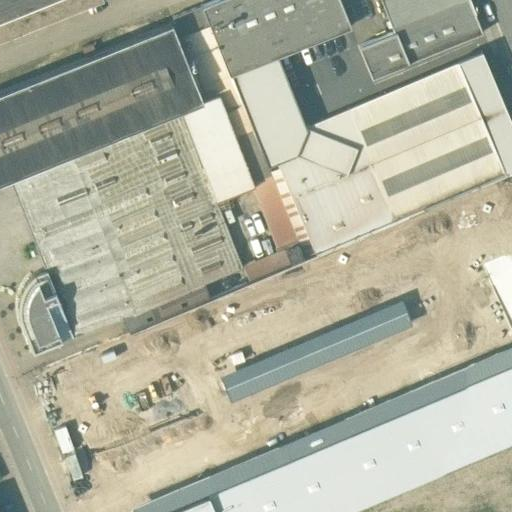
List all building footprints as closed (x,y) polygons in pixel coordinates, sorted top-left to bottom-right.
[(102,0),(47,0),(0,19),(0,42),(103,1),(102,0)] [(0,0),(0,19),(47,0),(0,0)] [(340,0),(213,0),(204,4),(211,23),(227,63),(225,64),(229,74),(351,26),(347,15),(354,13),(351,4),(343,7),(340,0)] [(381,0),(393,31),(359,45),(371,76),(483,32),(469,0),(381,0)] [(204,4),(172,16),(174,21),(180,36),(211,23),(204,4)] [(241,104),(210,116),(180,37),(180,36),(174,21),(0,90),(0,180),(9,177),(18,199),(140,150),(132,129),(179,110),(214,200),(253,186),(265,217),(285,209),(241,104)] [(211,23),(180,36),(180,37),(210,116),(241,104),(229,74),(225,64),(227,63),(211,23)] [(140,150),(18,199),(45,268),(34,272),(21,290),(18,307),(23,327),(32,350),(126,313),(241,268),(241,267),(214,200),(179,110),(132,129),(140,150)] [(357,146),(306,125),(296,152),(276,160),(315,252),(393,219),(369,162),(353,156),(357,146)] [(304,256),(285,209),(265,217),(279,251),(284,249),(290,262),(304,256)] [(241,268),(126,313),(131,330),(290,263),(290,262),(284,249),(279,251),(241,267),(241,268)] [(401,298),(220,374),(230,398),(411,322),(401,298)] [(511,344),(131,504),(133,511),(154,511),(205,491),(511,361),(511,344)] [(511,361),(205,491),(213,511),(340,511),(511,440),(511,361)] [(213,511),(205,491),(154,511),(213,511)]
